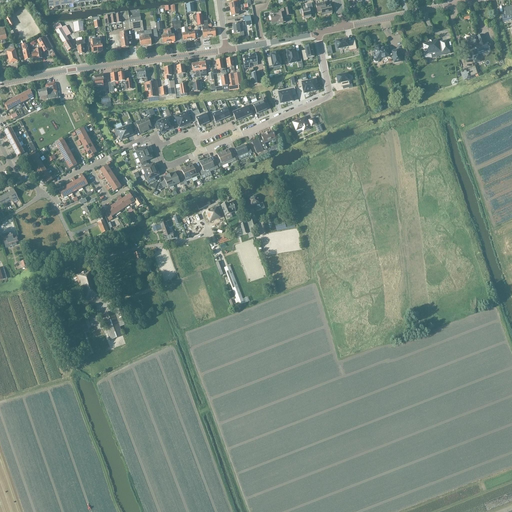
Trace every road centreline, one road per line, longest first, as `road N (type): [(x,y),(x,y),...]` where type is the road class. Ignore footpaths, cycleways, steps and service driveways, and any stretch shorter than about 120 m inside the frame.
road 1 (unclassified): [(205,234),(80,257),(44,193)]
road 2 (residential): [(236,136),(327,97),(318,32)]
road 3 (tertiary): [(63,71),(226,50)]
